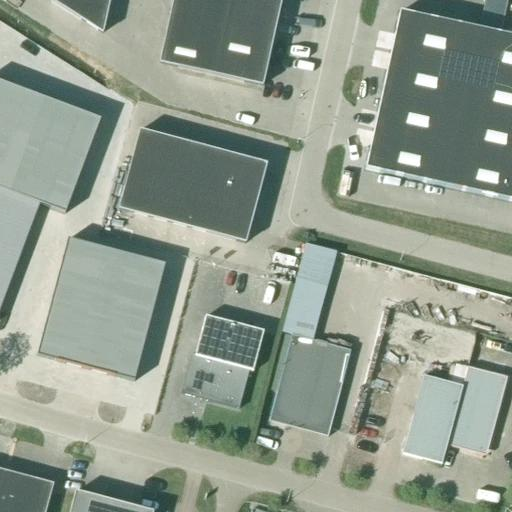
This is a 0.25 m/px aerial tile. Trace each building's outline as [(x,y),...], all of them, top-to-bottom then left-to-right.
[(46,0),(50,2),(80,22),(80,21),(102,35),(110,1),(109,1),(109,0),(46,0)] [(173,0),(159,65),(177,69),(243,84),(243,83),(261,88),(280,0),(173,0)] [(511,38),(396,13),(361,170),(511,203),(511,38)] [(0,84),(0,191),(38,205),(64,216),(100,121),(0,84)] [(138,132),(117,212),(245,245),(266,166),(138,132)] [(0,307),(38,205),(0,191),(0,307)] [(67,240),(36,357),(134,383),(165,266),(67,240)] [(252,373),(263,333),(205,318),(194,357),(191,356),(180,396),(238,411),(248,372),(252,373)] [(328,435),(350,352),(291,337),(269,419),(328,435)] [(487,448),(506,380),(467,370),(472,350),(433,339),(402,456),(441,466),(446,447),(475,455),(487,448)] [(5,473),(0,471),(0,511),(45,511),(53,486),(6,473),(7,469),(6,469),(5,473)] [(140,511),(75,494),(70,511),(140,511)]
